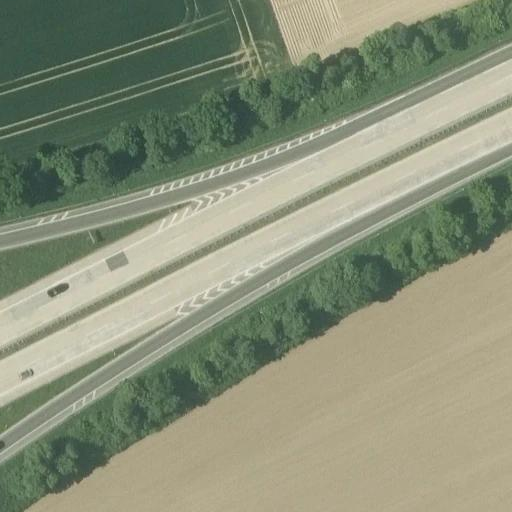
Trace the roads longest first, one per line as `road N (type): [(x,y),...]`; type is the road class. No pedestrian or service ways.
road 1 (motorway): [(0,452),(196,324),(511,157)]
road 2 (motorway): [(0,389),(511,134)]
road 3 (motorway): [(511,88),(0,339)]
road 4 (motorway): [(511,65),(281,167),(126,219),(0,248)]
